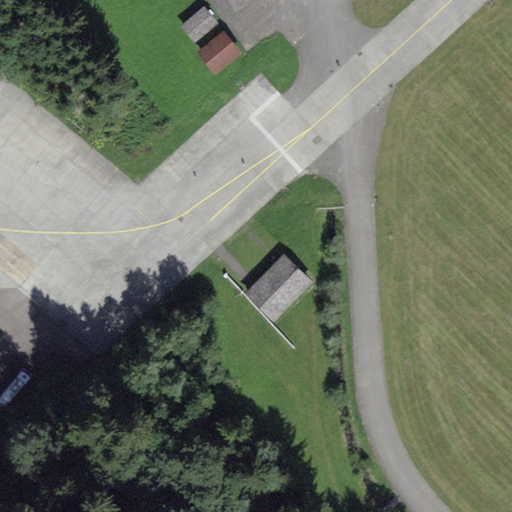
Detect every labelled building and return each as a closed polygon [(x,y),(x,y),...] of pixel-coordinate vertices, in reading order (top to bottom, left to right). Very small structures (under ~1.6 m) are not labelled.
[(392,0),(399,8),(410,0),(392,0)] [(194,40),(215,23),(204,9),(183,26),(194,40)] [(279,30),(266,39),(276,52),(288,43),(279,30)] [(201,52),(215,70),(237,53),(223,35),(201,52)] [(421,37),(392,63),(403,76),(432,50),(421,37)] [(447,210),(511,193),(511,104),(425,128),(447,210)] [(178,149),(146,181),(167,202),(200,171),(178,149)] [(285,257),(248,293),(271,318),(309,282),(285,257)]
